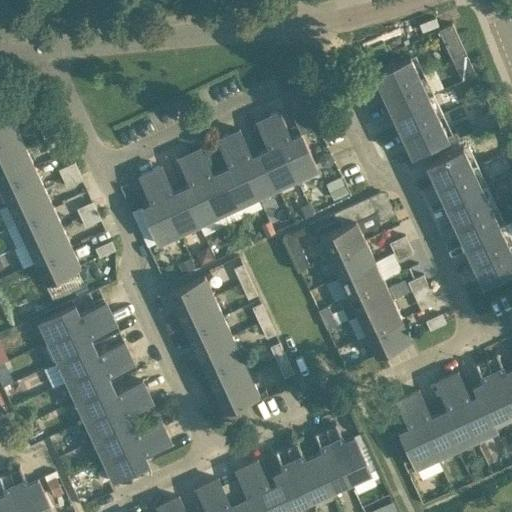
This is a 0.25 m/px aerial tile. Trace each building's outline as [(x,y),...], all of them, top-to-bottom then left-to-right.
[(451,59),(452,59),(466,53),(452,21),(438,28),(452,59),(451,59)] [(460,79),(475,72),(466,53),(452,59),(460,79)] [(385,90),(420,74),(410,54),(375,70),(385,90)] [(420,74),(385,90),(394,110),(429,94),(444,86),(435,67),(420,74)] [(42,90),(27,97),(31,106),(46,99),(42,90)] [(429,94),(394,110),(403,130),(438,113),(429,94)] [(0,108),(0,132),(17,125),(8,105),(0,108)] [(279,108),(268,113),(297,175),(317,166),(301,131),(291,135),(279,108)] [(270,145),(261,149),(277,184),(297,175),(268,113),(257,118),(270,145)] [(456,130),(448,134),(438,113),(403,130),(412,150),(416,148),(419,156),(427,152),(459,137),(456,130)] [(41,128),(45,136),(60,128),(57,121),(41,128)] [(0,132),(0,156),(26,145),(17,125),(0,132)] [(437,180),(482,159),(475,143),(492,135),(488,125),(459,137),(427,152),(430,159),(428,160),(437,180)] [(277,184),(261,149),(252,153),(240,127),(229,132),(258,193),(277,184)] [(65,138),(60,128),(45,136),(49,145),(65,138)] [(238,203),(258,193),(229,132),(218,136),(231,163),(222,167),(238,203)] [(0,156),(0,180),(0,181),(35,164),(26,145),(0,156)] [(219,212),(238,203),(222,167),(213,171),(200,145),(190,150),(219,212)] [(199,221),(219,212),(190,150),(179,155),(191,181),(183,185),(199,221)] [(437,180),(446,200),(482,184),(473,164),(483,160),(482,159),(437,180)] [(59,167),(63,175),(79,168),(75,160),(59,167)] [(179,230),(199,221),(183,185),(174,190),(161,163),(151,168),(179,230)] [(35,164),(0,181),(10,201),(44,184),(35,164)] [(83,177),(79,168),(63,175),(67,184),(83,177)] [(179,230),(151,168),(140,173),(152,200),(143,204),(159,239),(179,230)] [(348,190),(340,174),(326,180),(334,197),(348,190)] [(19,220),(53,204),(44,184),(10,201),(19,220)] [(446,200),(455,220),(491,203),(482,184),(446,200)] [(391,201),(374,208),(368,195),(311,221),(315,230),(337,219),(340,225),(338,226),(322,233),(331,254),(366,238),(365,235),(357,219),(376,210),(380,218),(395,211),(391,201)] [(78,206),(82,215),(97,208),(93,199),(78,206)] [(306,215),(314,211),(309,200),(300,204),(306,215)] [(491,203),(455,220),(465,240),(500,223),(491,203)] [(19,220),(28,240),(63,224),(53,204),(19,220)] [(101,216),(97,208),(82,215),(86,224),(101,216)] [(267,233),(275,230),(270,218),(262,222),(267,233)] [(465,240),(474,259),(509,243),(500,223),(465,240)] [(28,240),(38,260),(72,244),(63,224),(28,240)] [(390,240),(394,249),(410,242),(405,233),(390,240)] [(111,238),(96,246),(100,254),(115,247),(111,238)] [(375,257),(366,238),(331,254),(340,273),(375,257)] [(410,242),(394,249),(398,257),(414,250),(410,242)] [(511,249),(509,243),(474,259),(483,279),(511,266),(511,249)] [(81,264),(72,244),(38,260),(47,280),(81,264)] [(201,263),(214,257),(208,244),(195,250),(201,263)] [(293,251),(300,268),(310,264),(302,247),(293,251)] [(179,261),(183,270),(194,265),(190,256),(179,261)] [(384,277),(375,257),(340,273),(349,293),(384,277)] [(233,266),(240,281),(250,276),(243,261),(233,266)] [(407,279),(411,288),(428,280),(424,272),(407,279)] [(169,289),(179,309),(214,293),(205,273),(169,289)] [(248,297),(257,292),(258,292),(250,276),(240,281),(248,297)] [(349,293),(339,298),(348,317),(393,296),(384,277),(349,293)] [(395,296),(410,289),(405,277),(389,284),(395,296)] [(411,288),(421,309),(437,301),(428,280),(411,288)] [(80,306),(104,296),(101,289),(77,298),(80,306)] [(179,309),(188,329),(223,313),(214,293),(179,309)] [(393,296),(348,317),(348,318),(358,313),(367,332),(402,316),(393,296)] [(49,338),(111,309),(106,299),(80,312),(75,302),(40,318),(49,338)] [(251,305),(259,320),(269,316),(262,300),(251,305)] [(111,309),(49,338),(58,358),(93,341),(90,333),(116,321),(111,309)] [(426,318),(431,327),(446,320),(442,311),(426,318)] [(188,329),(197,349),(232,333),(223,313),(188,329)] [(266,336),(274,333),(276,332),(269,316),(259,320),(266,336)] [(367,332),(368,335),(376,353),(412,336),(402,316),(367,332)] [(242,352),(232,333),(197,349),(206,369),(242,352)] [(0,361),(4,360),(9,357),(2,341),(0,338),(0,361)] [(67,378),(129,349),(125,339),(98,351),(93,341),(58,358),(67,378)] [(270,344),(277,360),(287,355),(280,340),(270,344)] [(67,378),(77,397),(112,381),(108,372),(135,360),(129,349),(67,378)] [(511,365),(505,369),(497,351),(489,355),(511,405),(511,408),(511,409),(511,365)] [(242,352),(206,369),(215,389),(251,372),(242,352)] [(284,375),(293,371),(294,370),(287,355),(277,360),(284,375)] [(498,426),(511,419),(511,409),(511,408),(511,405),(489,355),(476,361),(484,379),(477,382),(498,426)] [(0,373),(9,369),(4,360),(0,361),(0,373)] [(449,373),(478,435),(498,426),(477,382),(474,383),(478,392),(470,396),(458,369),(449,373)] [(251,372),(215,389),(224,409),(260,392),(251,372)] [(457,445),(478,435),(449,373),(437,379),(449,406),(441,409),(457,445)] [(112,381),(77,397),(86,417),(148,388),(143,378),(116,390),(112,381)] [(437,454),(457,445),(441,409),(431,414),(419,387),(408,392),(437,454)] [(148,388),(86,417),(95,437),(130,421),(126,411),(153,399),(148,388)] [(416,463),(434,455),(437,454),(408,392),(397,397),(410,424),(400,428),(416,463)] [(130,421),(95,437),(104,457),(166,428),(161,417),(134,429),(130,421)] [(336,420),(326,425),(350,479),(371,469),(354,434),(345,438),(336,420)] [(323,448),(314,452),(331,488),(350,479),(326,425),(315,430),(323,448)] [(171,438),(166,428),(104,457),(114,477),(149,460),(144,450),(171,438)] [(311,497),(331,488),(314,452),(306,457),(297,439),(287,444),(311,497)] [(274,471),(278,480),(279,480),(294,511),(296,511),(294,505),(311,497),(287,444),(276,449),(284,467),(274,471)] [(258,457),(249,461),(272,511),(294,511),(279,480),(278,480),(270,484),(258,457)] [(248,511),(272,511),(249,461),(236,467),(249,493),(241,497),(248,511)] [(9,468),(30,511),(53,511),(55,511),(38,476),(28,481),(20,463),(9,468)] [(0,498),(6,511),(30,511),(9,468),(0,472),(0,475),(7,491),(0,493),(0,498)] [(63,490),(56,474),(47,478),(55,494),(63,490)] [(223,511),(248,511),(241,497),(231,502),(218,475),(209,479),(223,511)] [(223,511),(209,479),(197,485),(209,511),(208,511),(223,511)] [(187,511),(179,493),(169,498),(175,511),(187,511)] [(175,511),(169,498),(158,503),(162,511),(175,511)]
